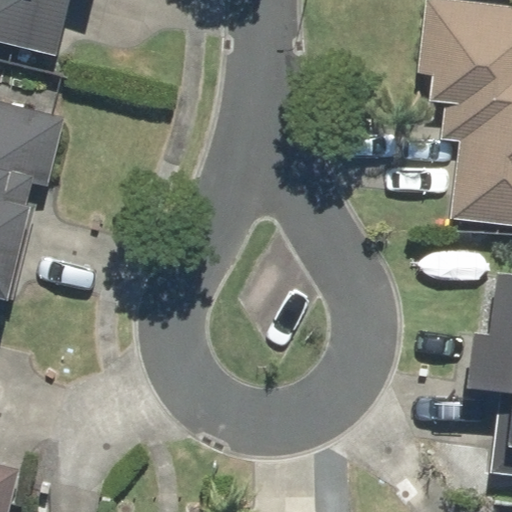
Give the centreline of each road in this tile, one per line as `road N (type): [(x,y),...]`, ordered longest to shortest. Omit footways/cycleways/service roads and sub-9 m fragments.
road 1 (residential): [(269,136),(188,296),(193,382),(244,419),(313,415),(356,384),(358,326),(320,226)]
road 2 (residential): [(269,136),(273,0)]
